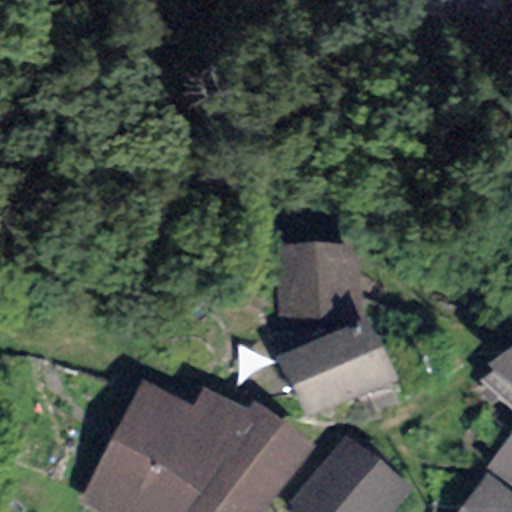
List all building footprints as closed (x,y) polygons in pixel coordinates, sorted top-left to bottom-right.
[(360,252),(275,251),(275,329),(359,329),(360,252)] [(368,326),(277,360),(302,426),(393,392),(368,326)] [(511,363),(501,369),(489,384),(511,401),(511,433),(489,463),(511,481),(511,363)] [(194,416),(145,389),(86,497),(82,504),(96,511),(271,511),(314,458),(307,453),(249,412),(246,418),(204,398),(194,416)] [(344,438),(284,511),(286,511),(396,511),(412,493),(344,438)] [(511,511),(511,496),(491,480),(465,511),(511,511)]
